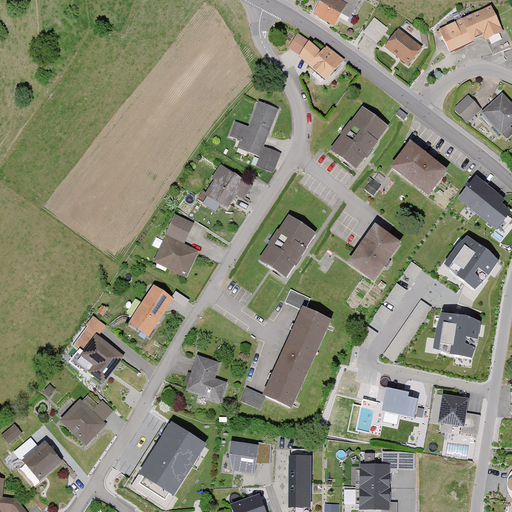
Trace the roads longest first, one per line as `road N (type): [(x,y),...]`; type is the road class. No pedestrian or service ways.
road 1 (residential): [(267,5),(260,35),(298,105),(299,147),(89,488)]
road 2 (residential): [(494,390),(370,360),(426,278)]
road 3 (residential): [(424,102),(267,5)]
road 4 (residential): [(494,390),(477,511)]
